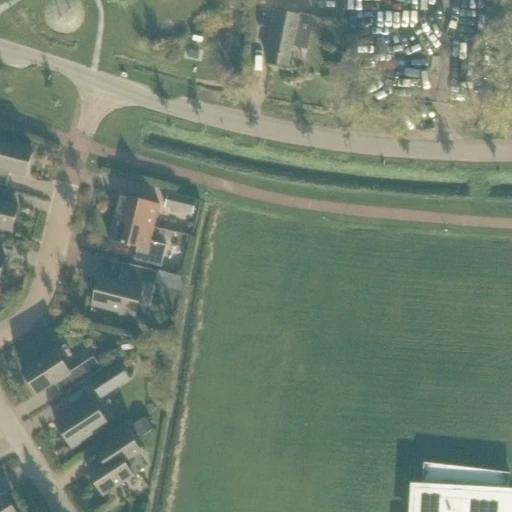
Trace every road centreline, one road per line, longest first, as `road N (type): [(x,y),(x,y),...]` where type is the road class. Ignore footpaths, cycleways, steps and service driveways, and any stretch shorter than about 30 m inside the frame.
road 1 (tertiary): [(511,154),(313,139),(96,82)]
road 2 (residential): [(0,335),(35,308),(96,82)]
road 3 (residential): [(65,511),(0,409)]
